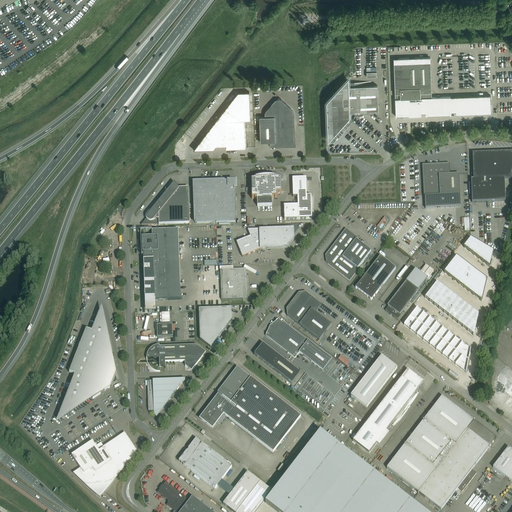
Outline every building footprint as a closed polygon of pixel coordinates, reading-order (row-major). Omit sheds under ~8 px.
[(307,21),(307,17),(306,17),(304,14),(300,14),(297,17),(297,21),(300,23),(304,23),(307,21)] [(430,57),(393,58),(394,63),(395,99),(396,116),(421,115),(421,113),(425,113),(425,115),(451,114),(451,112),(455,112),(455,114),(491,113),(490,95),(431,97),(430,62),(430,57)] [(345,120),(347,122),(349,120),(347,119),(349,117),(349,112),(378,110),(377,85),(348,86),(348,81),(347,80),(327,102),(328,138),(345,120)] [(237,92),(225,108),(198,144),(198,149),(213,149),(216,145),(226,145),(226,148),(246,147),(245,120),(250,120),(249,92),(237,92)] [(295,136),(294,113),(293,111),(292,109),(281,99),(276,99),(265,110),(264,112),(264,114),(264,117),(259,117),(260,142),(270,142),(270,147),(283,146),(285,145),(287,145),(295,136)] [(474,180),(471,180),(472,203),(505,202),(504,179),(510,179),(511,179),(511,178),(510,178),(511,168),(511,153),(497,154),(497,152),(499,152),(493,152),(494,152),(494,154),(473,155),(474,180)] [(426,171),(423,171),(424,197),(425,207),(425,209),(460,207),(460,205),(460,195),(459,174),(449,175),(448,165),(428,166),(428,169),(426,171)] [(306,178),(292,179),(293,197),(297,197),(306,196),(306,178)] [(278,180),(278,179),(275,179),(275,180),(256,180),(254,180),(254,181),(254,182),(253,183),(252,183),(252,193),(251,193),(252,199),(257,199),(257,207),(272,206),(272,199),(277,199),(277,195),(281,194),(281,192),(280,192),(280,182),(279,182),(278,181),(278,180)] [(235,222),(234,183),(232,182),(222,182),(223,183),(193,184),(195,223),(235,222)] [(189,224),(188,189),(179,189),(174,183),(167,191),(165,190),(167,192),(166,195),(165,195),(164,195),(162,198),(160,196),(158,198),(160,200),(158,202),(148,215),(147,216),(147,217),(147,218),(141,225),(189,224)] [(311,196),(306,196),(297,197),(297,206),(284,206),(284,220),(312,219),(311,196)] [(292,241),(292,238),(292,229),(247,231),(250,237),(236,243),(242,257),(262,249),(262,248),(287,247),(292,241)] [(328,264),(349,280),(349,281),(358,269),(357,269),(371,251),(356,240),(357,238),(345,229),(326,254),(328,264)] [(178,230),(152,231),(152,237),(142,237),(144,302),(181,300),(178,230)] [(470,239),(463,248),(488,267),(491,251),(470,239)] [(441,266),(443,268),(454,252),(445,245),(431,263),(439,269),(441,266)] [(395,269),(380,257),(355,288),(371,300),(395,269)] [(456,257),(444,273),(481,301),(485,280),(456,257)] [(246,292),(246,274),(245,270),(220,271),(220,280),(221,300),(226,300),(226,298),(229,298),(229,300),(243,300),(242,299),(246,299),(245,292),(246,292)] [(385,311),(397,320),(403,312),(403,311),(418,292),(427,280),(415,270),(406,282),(387,306),(388,307),(385,311)] [(436,283),(424,298),(473,336),(478,315),(436,283)] [(298,293),(286,309),(287,316),(319,341),(331,325),(315,313),(321,305),(305,292),(298,293)] [(198,310),(200,340),(210,348),(210,347),(218,338),(224,331),(224,330),(231,321),(232,320),(231,320),(231,308),(198,310)] [(417,308),(403,325),(466,373),(471,349),(417,308)] [(100,310),(97,318),(92,332),(86,330),(69,373),(75,375),(58,417),(57,421),(111,385),(115,373),(114,368),(108,365),(111,358),(112,358),(100,310)] [(334,361),(288,326),(284,323),(285,323),(284,323),(283,324),(278,320),(272,325),(269,329),(265,336),(287,353),(287,354),(288,354),(295,359),(299,353),(323,372),(329,364),(331,365),(334,361)] [(157,331),(157,338),(172,337),(172,325),(162,325),(162,324),(155,324),(155,331),(157,331)] [(372,344),(374,341),(365,334),(363,336),(372,344)] [(300,373),(262,344),(254,355),(291,384),(300,373)] [(185,362),(185,367),(186,367),(187,367),(188,367),(189,367),(190,367),(191,367),(192,367),(193,367),(193,366),(194,366),(195,366),(196,365),(197,364),(198,363),(199,362),(199,361),(200,361),(200,360),(200,359),(200,358),(201,357),(201,356),(201,355),(201,354),(201,353),(200,352),(200,351),(200,350),(199,349),(198,348),(198,347),(197,347),(197,346),(196,346),(160,347),(160,345),(159,345),(158,346),(157,346),(156,346),(154,346),(154,347),(153,347),(152,348),(151,349),(150,349),(149,350),(149,351),(148,352),(147,353),(147,354),(147,355),(147,356),(146,357),(146,358),(146,359),(147,359),(148,359),(149,360),(150,360),(151,359),(153,359),(155,360),(156,360),(157,360),(158,359),(159,358),(159,367),(160,367),(161,367),(162,367),(163,368),(164,369),(165,369),(165,370),(165,362),(185,362)] [(431,361),(437,358),(433,352),(428,356),(431,361)] [(366,408),(397,368),(381,356),(350,396),(366,408)] [(215,400),(200,419),(212,428),(223,415),(273,453),(301,417),(239,369),(230,380),(229,380),(226,383),(227,384),(219,395),(218,394),(217,395),(219,397),(216,401),(215,400)] [(369,454),(376,445),(376,444),(374,439),(380,431),(386,432),(424,383),(407,370),(352,441),(369,454)] [(511,375),(504,370),(496,381),(495,396),(503,396),(508,400),(508,401),(504,407),(511,411),(511,375)] [(147,386),(148,412),(151,412),(151,413),(154,412),(154,415),(156,417),(170,398),(173,398),(173,396),(185,380),(184,380),(162,381),(147,381),(148,386),(147,386)] [(474,422),(474,421),(474,420),(473,421),(442,397),(405,445),(433,466),(451,442),(455,445),(474,422)] [(489,448),(490,446),(493,442),(492,441),(492,437),(493,436),(474,422),(455,445),(451,442),(433,466),(437,469),(418,493),(441,511),(455,492),(456,493),(458,491),(462,493),(465,489),(463,487),(466,483),(468,485),(476,474),(472,470),(488,449),(489,449),(489,448)] [(424,511),(320,431),(265,503),(277,511),(424,511)] [(124,435),(100,451),(99,451),(99,450),(98,450),(92,442),(71,456),(81,470),(74,474),(100,498),(136,452),(124,435)] [(196,439),(179,462),(214,489),(232,467),(196,439)] [(418,493),(437,469),(433,466),(405,445),(386,469),(418,493)] [(511,450),(508,448),(492,468),(511,482),(511,450)] [(254,511),(271,491),(247,473),(223,505),(232,511),(254,511)] [(193,511),(200,504),(192,497),(189,501),(165,483),(157,493),(167,501),(167,504),(166,506),(174,511),(193,511)]
